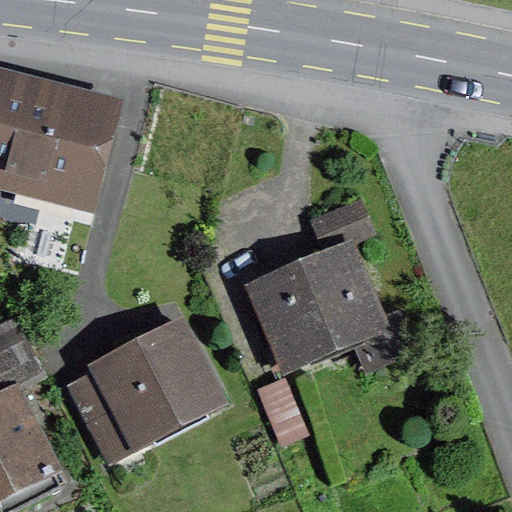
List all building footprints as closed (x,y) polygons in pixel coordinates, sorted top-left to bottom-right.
[(0,190),(93,217),(122,116),(0,80),(0,190)] [(336,224),(345,244),(376,230),(367,210),(336,224)] [(359,250),(256,297),(294,380),(398,332),(359,250)] [(186,331),(67,392),(111,477),(229,415),(186,331)] [(0,403),(0,510),(62,480),(19,394),(0,403)]
